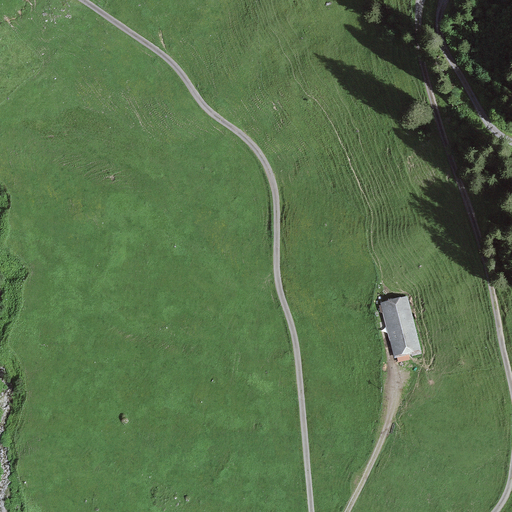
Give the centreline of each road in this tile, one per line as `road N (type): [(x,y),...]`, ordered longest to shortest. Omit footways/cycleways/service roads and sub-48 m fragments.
road 1 (track): [(82,0),(172,62),(270,171),(279,290),(296,347),(314,511)]
road 2 (track): [(511,386),(484,254),(426,80),(420,0)]
road 3 (track): [(511,142),(490,126),(444,50),(440,0)]
road 4 (track): [(396,366),(390,417),(348,511)]
